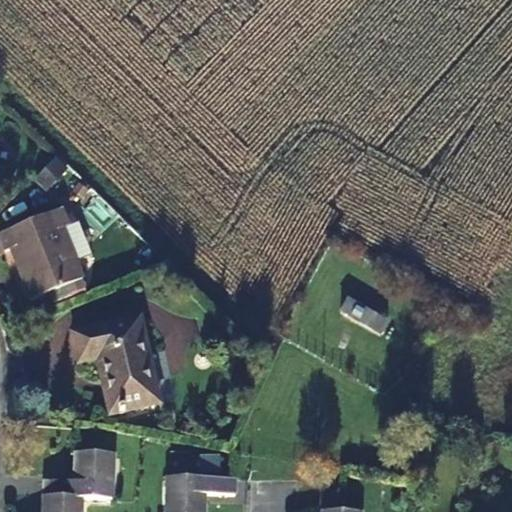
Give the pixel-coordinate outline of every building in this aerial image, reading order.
[(66,171),(55,160),(34,182),(45,192),(66,171)] [(0,190),(9,181),(0,171),(0,190)] [(69,228),(61,211),(0,235),(0,237),(6,253),(15,249),(28,282),(24,283),(31,301),(83,280),(62,230),(69,228)] [(381,336),(388,323),(348,300),(341,313),(381,336)] [(78,364),(98,360),(111,415),(158,405),(139,319),(72,334),(78,364)] [(80,511),(81,500),(110,501),(113,454),(77,453),(76,482),(45,481),(44,511),(80,511)] [(203,511),(204,496),(234,496),(234,480),(232,480),(168,478),(167,511),(203,511)]
